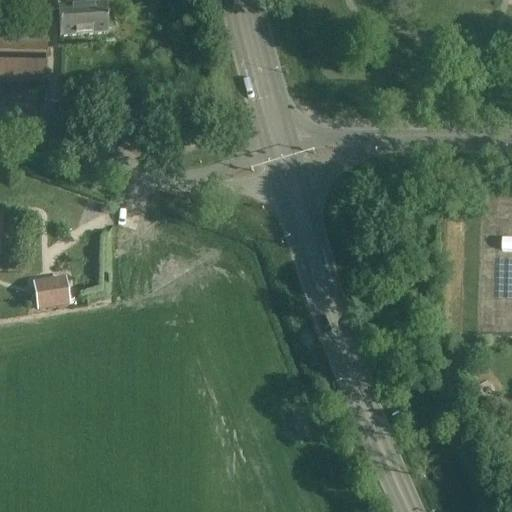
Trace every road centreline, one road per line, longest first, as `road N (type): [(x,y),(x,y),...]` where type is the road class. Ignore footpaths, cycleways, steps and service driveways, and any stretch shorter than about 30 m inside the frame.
road 1 (secondary): [(410,511),(349,365),(285,160)]
road 2 (unclassified): [(285,160),(228,178),(175,181),(63,134),(0,118)]
road 3 (unclassified): [(285,160),(367,141),(511,138)]
road 4 (secondary): [(285,160),(244,0)]
